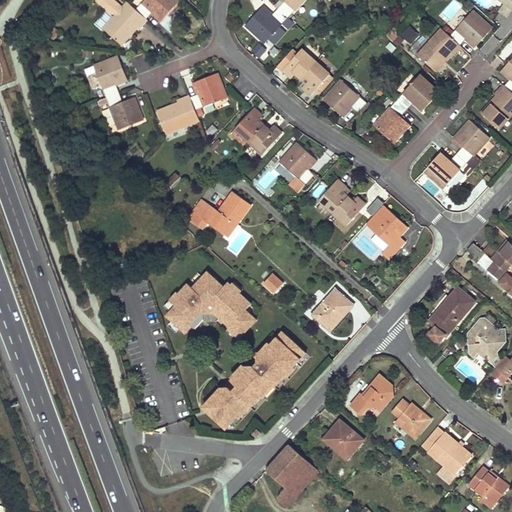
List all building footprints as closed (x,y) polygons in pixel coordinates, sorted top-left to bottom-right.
[(136,10),(127,2),(122,6),(115,0),(98,0),(110,12),(113,11),(115,14),(103,28),(119,43),(129,33),(131,35),(137,28),(139,30),(147,20),(145,19),(136,10)] [(179,0),(144,0),(136,10),(145,19),(152,12),(162,20),(179,0)] [(288,17),(303,0),(282,0),(284,1),(278,9),(288,17)] [(511,0),(498,0),(503,3),(498,11),(506,17),(511,8),(511,0)] [(280,26),(288,17),(278,9),(272,16),(262,7),(246,25),(265,43),(269,38),(280,26)] [(473,11),(450,36),(460,45),(467,38),(475,46),(492,28),(473,11)] [(285,31),(280,26),(269,38),(274,44),(285,31)] [(419,34),(410,26),(402,35),(410,43),(419,34)] [(450,36),(441,27),(417,54),(432,68),(441,59),(444,61),(449,54),(452,57),(462,46),(460,45),(450,36)] [(392,31),(386,37),(396,46),(402,40),(392,31)] [(266,50),(259,43),(251,52),(259,59),(266,50)] [(390,43),(387,48),(392,52),(396,48),(390,43)] [(315,61),(302,48),(297,54),(292,50),(278,66),(291,77),(295,73),(301,78),(315,61)] [(127,80),(118,56),(94,66),(106,99),(120,93),(116,84),(127,80)] [(511,58),(502,70),(511,78),(509,80),(504,85),(511,92),(511,58)] [(319,94),(334,78),(315,61),(301,78),(307,83),(303,88),(311,95),(315,90),(319,94)] [(511,78),(502,70),(500,72),(509,80),(511,78)] [(199,94),(190,97),(195,110),(226,97),(217,73),(194,81),(199,94)] [(423,110),(439,92),(420,74),(397,99),(407,109),(414,102),(423,110)] [(367,103),(341,80),(324,99),(341,115),(350,107),(357,113),(367,103)] [(499,129),(511,114),(511,92),(504,85),(502,84),(493,95),(495,96),(489,103),(491,105),(483,114),(499,129)] [(382,95),(386,89),(383,86),(378,91),(382,95)] [(123,102),(120,93),(106,99),(98,102),(99,105),(108,103),(119,129),(143,120),(134,98),(123,102)] [(171,108),(158,113),(166,133),(199,120),(195,110),(190,97),(190,95),(177,100),(178,103),(170,106),(171,108)] [(401,116),(407,109),(397,99),(374,125),(393,143),(410,125),(401,116)] [(262,116),(254,108),(234,129),(246,140),(248,142),(264,125),(258,120),(262,116)] [(467,163),(475,170),(480,164),(473,157),(490,138),(469,120),(453,139),(463,147),(457,154),(467,163)] [(269,130),(264,125),(248,142),(262,155),(282,134),(273,126),(269,130)] [(241,146),(246,140),(234,129),(229,135),(241,146)] [(307,167),(314,159),(297,141),(279,161),(297,177),(305,185),(314,175),(307,167)] [(444,189),(467,163),(457,154),(450,162),(440,153),(424,171),(444,189)] [(305,185),(297,177),(289,185),(298,193),(305,185)] [(346,187),(337,178),(317,200),(321,204),(329,211),(332,213),(348,195),(343,190),(346,187)] [(240,219),(251,205),(232,192),(219,211),(208,203),(206,206),(199,215),(194,211),(189,218),(205,229),(209,223),(224,234),(235,219),(233,218),(235,216),(240,219)] [(354,200),(348,195),(332,213),(346,226),(366,204),(357,196),(354,200)] [(383,205),(377,198),(367,209),(373,215),(383,205)] [(206,206),(200,202),(194,211),(199,215),(206,206)] [(329,211),(321,204),(316,210),(324,217),(329,211)] [(396,233),(404,224),(388,209),(370,228),(395,251),(405,240),(396,233)] [(235,219),(224,234),(228,237),(240,219),(235,216),(233,218),(235,219)] [(506,239),(489,259),(496,264),(503,256),(500,253),(509,242),(506,239)] [(503,256),(496,264),(507,273),(508,275),(511,270),(511,244),(509,242),(500,253),(503,256)] [(511,280),(506,275),(507,273),(496,264),(489,259),(487,257),(486,257),(472,246),(466,251),(482,263),(488,269),(501,280),(498,284),(511,295),(511,280)] [(208,273),(202,278),(208,283),(213,278),(208,273)] [(274,293),(283,283),(272,273),(263,284),(274,293)] [(164,319),(161,322),(167,327),(176,335),(181,340),(192,328),(188,325),(191,321),(202,320),(202,315),(215,313),(214,315),(240,338),(257,320),(245,310),(250,304),(227,283),(224,287),(213,278),(208,283),(202,278),(188,294),(183,290),(174,300),(171,299),(164,306),(170,312),(164,319)] [(447,305),(433,324),(435,326),(429,334),(439,342),(445,334),(447,336),(475,301),(457,286),(443,302),(447,305)] [(353,305),(335,288),(312,314),(330,331),(353,305)] [(433,324),(447,305),(443,302),(443,303),(429,321),(433,324)] [(164,306),(158,313),(164,319),(170,312),(164,306)] [(467,351),(473,356),(477,351),(484,358),(487,354),(495,354),(496,349),(504,340),(502,328),(497,328),(484,316),(478,317),(467,330),(472,334),(473,341),(467,342),(467,351)] [(176,335),(167,327),(163,332),(172,340),(176,335)] [(218,387),(200,407),(224,429),(244,405),(247,408),(269,384),(272,387),(303,352),(279,330),(255,357),(255,361),(251,365),(243,365),(231,379),(232,382),(235,385),(231,389),(228,386),(220,387),(218,387)] [(511,359),(511,360),(505,355),(495,367),(507,377),(511,371),(511,359)] [(495,367),(490,372),(503,383),(507,377),(495,367)] [(362,393),(351,405),(362,414),(368,407),(375,406),(380,411),(393,396),(387,392),(393,385),(381,375),(364,395),(362,393)] [(228,378),(220,387),(228,386),(231,389),(235,385),(232,382),(231,379),(228,378)] [(411,404),(403,398),(393,410),(405,420),(401,424),(415,436),(431,418),(412,402),(411,404)] [(336,422),(323,438),(348,460),(362,443),(364,440),(340,418),(336,422)] [(472,453),(438,425),(421,445),(444,464),(437,472),(448,481),(455,473),(472,453)] [(257,428),(252,433),(255,436),(260,431),(257,428)] [(288,445),(265,470),(285,489),(308,463),(288,445)] [(308,463),(285,489),(295,497),(318,471),(308,463)] [(489,470),(482,465),(468,483),(483,495),(484,493),(495,502),(509,485),(497,476),(496,478),(488,472),(489,470)] [(285,508),(295,497),(285,489),(278,497),(279,502),(285,508)] [(480,499),(491,507),(495,502),(484,493),(483,495),(480,499)]
